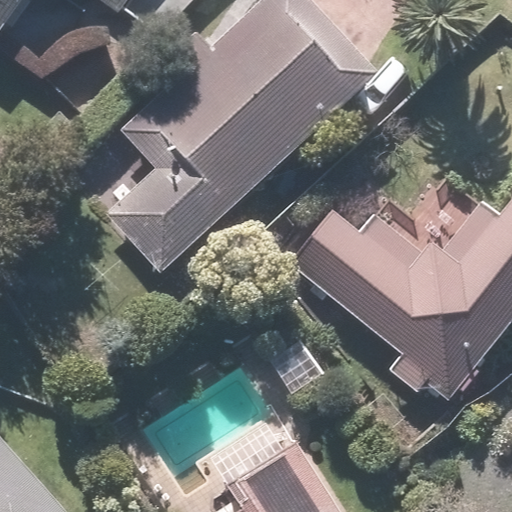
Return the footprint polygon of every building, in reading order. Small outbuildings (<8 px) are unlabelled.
[(0,0),(0,41),(29,0),(96,0),(121,18),(133,0),(0,0)] [(326,18),(325,18),(308,0),(267,0),(121,133),(156,172),(107,217),(163,278),(382,78),(326,18)] [(420,251),(374,216),(360,235),(333,212),(287,266),(398,359),(395,363),(448,406),(511,327),(511,203),(500,218),(483,205),(443,254),(428,241),(420,251)] [(66,511),(0,436),(0,511),(66,511)] [(253,504),(240,511),(338,511),(296,446),(239,482),(253,504)]
